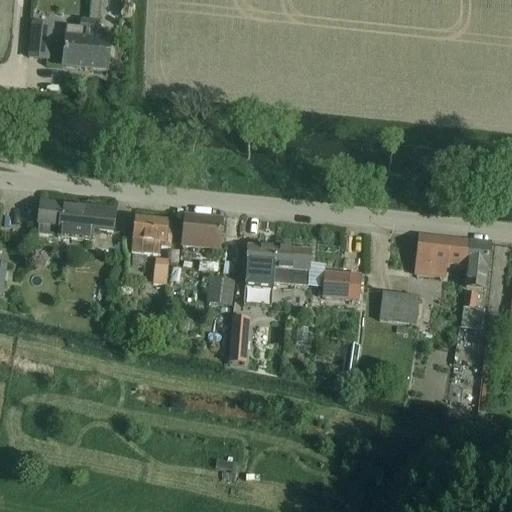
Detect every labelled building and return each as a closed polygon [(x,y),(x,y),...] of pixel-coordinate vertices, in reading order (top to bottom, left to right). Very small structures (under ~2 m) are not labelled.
[(87,42),(84,71),(106,73),(109,40),(96,39),(96,35),(98,35),(99,21),(100,21),(101,0),(91,0),(90,20),(88,38),(87,42)] [(65,36),(63,69),(84,71),(87,42),(88,38),(90,20),(80,19),(79,28),(66,27),(65,36)] [(31,22),(27,60),(49,61),(52,24),(31,22)] [(40,202),(36,236),(56,238),(56,240),(60,240),(61,239),(91,242),(92,233),(113,236),(116,210),(40,202)] [(185,216),(182,249),(219,252),(222,219),(185,216)] [(135,219),(132,244),(131,253),(160,256),(161,249),(170,250),(173,228),(167,227),(167,222),(135,219)] [(446,265),(465,267),(467,242),(419,237),(415,277),(445,280),(446,265)] [(467,241),(467,242),(465,267),(463,290),(484,292),(489,243),(467,241)] [(244,289),(272,291),(276,248),(247,246),(244,289)] [(276,248),(272,291),(273,291),(273,285),(308,288),(309,268),(310,251),(276,248)] [(172,255),(170,264),(176,265),(178,257),(172,255)] [(155,260),(153,273),(152,284),(166,286),(169,261),(155,260)] [(308,288),(307,292),(323,293),(322,300),(356,302),(358,278),(325,275),(325,269),(309,268),(308,288)] [(170,270),(168,284),(177,285),(179,271),(171,270),(170,270)] [(231,307),(235,282),(209,279),(206,304),(231,307)] [(419,298),(382,294),(379,322),(415,326),(419,298)] [(460,328),(460,329),(464,329),(470,330),(481,331),(483,311),(475,310),(477,296),(463,294),(463,302),(462,309),(460,328)] [(211,331),(226,332),(228,318),(213,316),(211,331)] [(232,318),(228,365),(245,366),(248,319),(232,318)] [(306,328),(297,327),(295,343),(305,344),(306,328)] [(315,358),(313,372),(327,374),(330,361),(315,358)]
